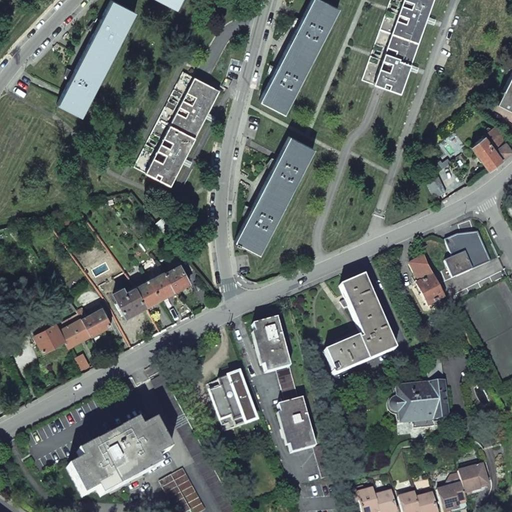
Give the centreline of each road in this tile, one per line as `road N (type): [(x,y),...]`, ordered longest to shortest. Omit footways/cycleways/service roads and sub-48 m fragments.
road 1 (residential): [(232,312),(222,177),(264,0)]
road 2 (residential): [(0,431),(232,312)]
road 3 (residential): [(455,0),(373,244)]
road 4 (residential): [(232,312),(373,244)]
road 5 (unknown): [(151,395),(27,453)]
